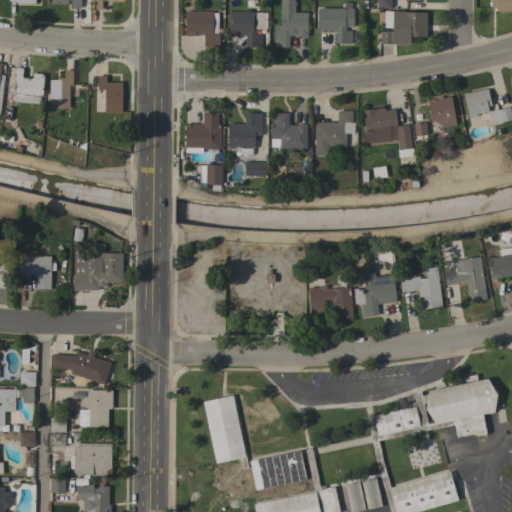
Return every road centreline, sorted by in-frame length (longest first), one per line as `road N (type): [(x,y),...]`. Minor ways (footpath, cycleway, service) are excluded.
road 1 (residential): [(511,330),(291,357),(150,354)]
road 2 (residential): [(153,82),(349,77),(511,45)]
road 3 (secondary): [(151,232),(148,511)]
road 4 (secondary): [(153,0),(151,183)]
road 5 (residential): [(0,33),(153,48)]
road 6 (residential): [(0,320),(151,327)]
